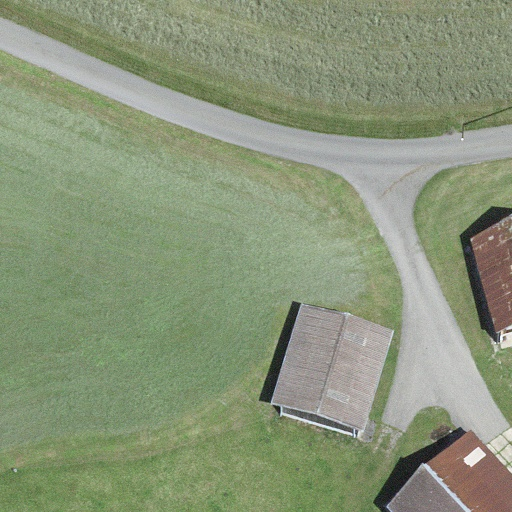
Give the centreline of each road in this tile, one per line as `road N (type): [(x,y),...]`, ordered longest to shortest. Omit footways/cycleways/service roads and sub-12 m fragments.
road 1 (track): [(511,143),(392,164),(185,124),(0,36)]
road 2 (track): [(392,164),(404,251),(435,336),(483,426)]
